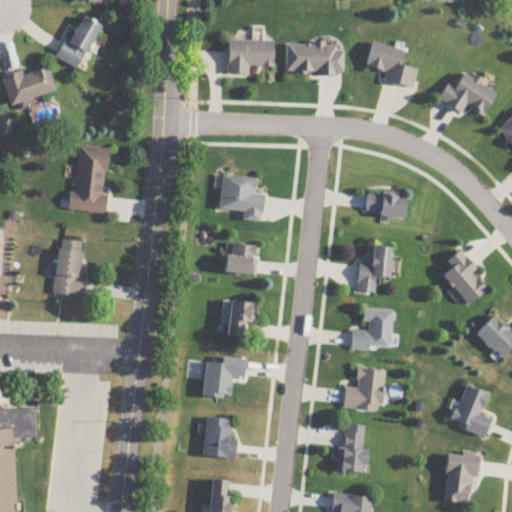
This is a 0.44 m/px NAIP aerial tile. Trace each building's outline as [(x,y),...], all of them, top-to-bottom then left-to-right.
[(55,58),(75,70),(101,28),(81,16),(55,58)] [(248,76),(248,68),(273,68),(273,42),(227,42),(226,76),(248,76)] [(403,52),(371,44),(366,68),(386,73),(383,83),(412,90),(417,70),(400,67),(403,52)] [(286,46),(286,75),(342,76),(342,47),(286,46)] [(55,94),(47,68),(23,75),(22,73),(1,79),(10,107),(55,94)] [(447,86),(438,100),(460,114),(465,106),(483,117),(497,94),(464,74),(454,90),(447,86)] [(511,117),(497,133),(511,146),(511,117)] [(108,150),(76,147),(69,212),(104,215),(106,196),(103,196),(108,150)] [(256,180),(222,177),(219,211),(243,213),(242,222),(262,224),(264,196),(255,195),(256,180)] [(403,219),(405,199),(366,195),(364,215),(403,219)] [(53,297),(79,298),(83,244),(57,242),(53,297)] [(254,277),(257,249),(228,245),(224,274),(254,277)] [(390,249),(372,248),(371,265),(357,265),(356,293),(375,294),(376,278),(389,278),(390,249)] [(473,274),(476,271),(465,258),(443,277),(468,307),(487,291),(473,274)] [(249,338),(249,304),(229,304),(229,338),(249,338)] [(397,353),(398,337),(392,336),(393,312),(363,311),(362,324),(367,325),(367,333),(351,332),(350,350),(397,353)] [(511,348),(511,332),(511,333),(495,317),(476,335),(501,360),(511,348)] [(344,389),(342,411),(380,414),(384,373),(357,370),(355,390),(344,389)] [(488,395),(465,387),(451,425),(484,437),(491,420),(480,416),(488,395)] [(0,511),(0,410),(33,409),(34,438),(6,439),(7,449),(9,449),(11,504),(9,504),(9,511),(0,511)] [(203,458),(234,460),(235,443),(228,442),(230,421),(206,419),(203,458)] [(366,428),(341,426),(338,474),(362,475),(366,428)] [(468,479),(477,479),(478,456),(447,454),(444,505),(467,506),(468,479)] [(209,511),(227,511),(231,484),(212,482),(209,511)] [(368,511),(370,500),(332,496),(330,511),(368,511)]
